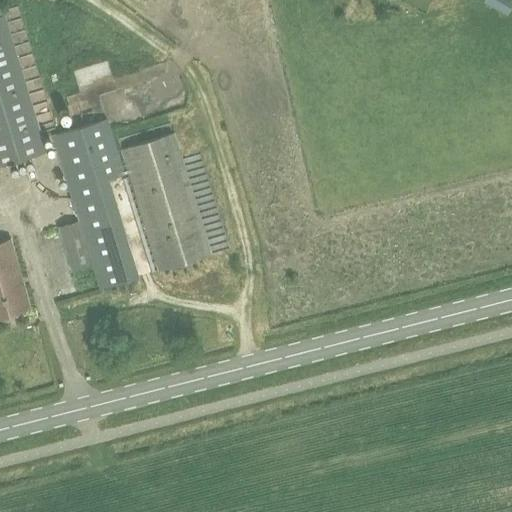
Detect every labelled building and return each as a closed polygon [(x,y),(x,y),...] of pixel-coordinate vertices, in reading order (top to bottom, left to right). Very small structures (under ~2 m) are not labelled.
[(511,0),(491,0),(510,10),(511,5),(511,0)] [(0,165),(46,152),(2,9),(0,9),(0,165)] [(54,135),(71,189),(122,173),(122,174),(124,173),(107,119),(54,135)] [(174,132),(121,148),(159,270),(211,254),(174,132)] [(10,239),(0,241),(0,315),(29,307),(23,285),(19,286),(17,278),(21,277),(10,239)]
